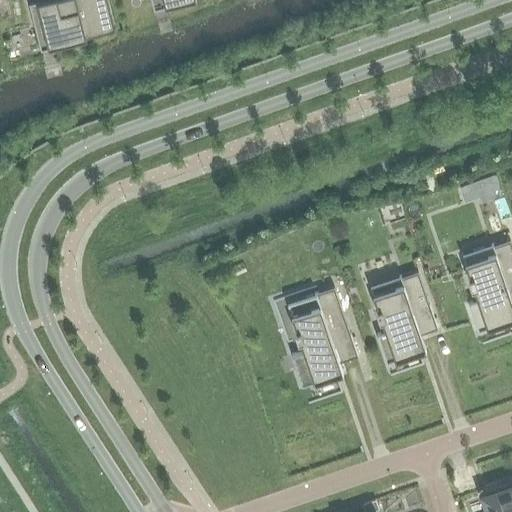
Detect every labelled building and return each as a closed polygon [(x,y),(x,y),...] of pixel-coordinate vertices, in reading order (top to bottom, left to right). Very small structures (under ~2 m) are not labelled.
[(41,0),(29,3),(35,27),(47,24),(52,46),(115,30),(106,0),(41,0)] [(151,0),(152,3),(154,9),(155,8),(166,6),(188,0),(151,0)] [(485,179),(476,182),(482,201),(492,198),(485,179)] [(496,252),(465,262),(470,277),(468,277),(471,288),(473,287),(478,300),(468,303),(478,331),(511,319),(511,300),(511,299),(511,298),(511,245),(510,240),(494,246),(496,252)] [(402,284),(373,294),(378,309),(376,309),(380,319),(382,319),(386,332),(377,335),(386,363),(426,349),(420,332),(435,327),(436,329),(437,328),(418,272),(402,277),(401,276),(399,277),(402,284)] [(292,356),(302,386),(343,372),(340,362),(358,356),(334,287),(314,294),(319,306),(292,315),(297,330),(295,331),(298,340),(300,340),(304,351),(292,356)] [(511,511),(511,494),(508,482),(485,490),(490,506),(489,506),(491,511),(492,510),(492,511),(511,511)] [(376,499),(363,504),(365,511),(368,511),(379,508),(376,499)]
